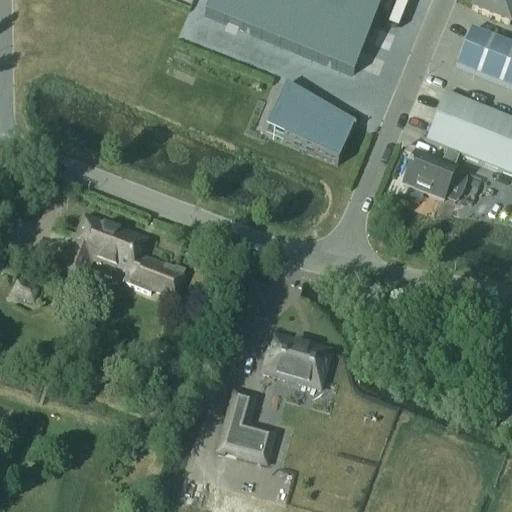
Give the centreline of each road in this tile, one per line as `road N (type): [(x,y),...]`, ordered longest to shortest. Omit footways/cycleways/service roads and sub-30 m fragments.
road 1 (tertiary): [(335,266),(0,144)]
road 2 (unclassified): [(335,266),(444,0)]
road 3 (tertiary): [(511,301),(335,266)]
